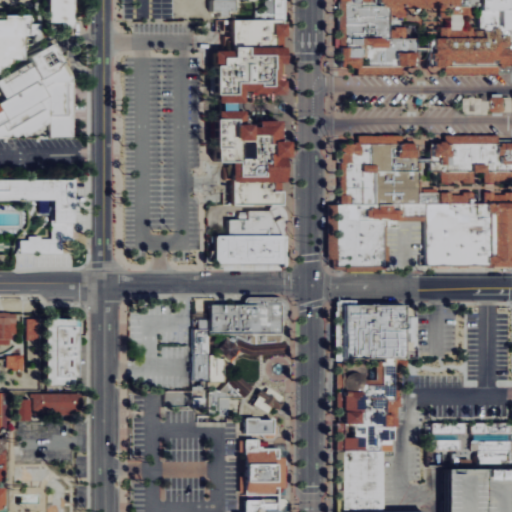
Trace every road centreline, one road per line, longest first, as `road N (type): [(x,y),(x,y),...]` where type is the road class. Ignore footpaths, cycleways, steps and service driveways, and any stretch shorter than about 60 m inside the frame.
road 1 (residential): [(106,511),(103,0)]
road 2 (secondary): [(308,0),(309,511)]
road 3 (residential): [(0,285),(309,285)]
road 4 (residential): [(309,285),(511,287)]
